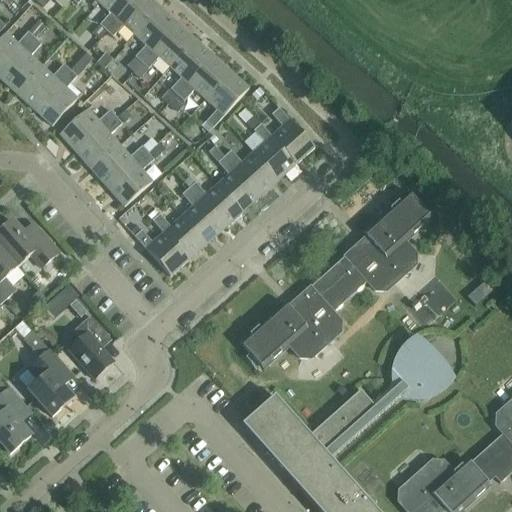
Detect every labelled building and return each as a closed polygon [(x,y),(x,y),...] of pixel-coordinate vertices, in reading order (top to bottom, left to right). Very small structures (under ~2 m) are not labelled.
[(134,0),(102,0),(98,5),(109,15),(99,27),(105,33),(134,0)] [(159,10),(148,0),(134,0),(105,33),(112,39),(123,27),(134,37),(159,10)] [(159,10),(134,37),(145,47),(134,59),(141,65),(177,26),(159,10)] [(38,22),(27,34),(16,46),(5,36),(0,40),(0,76),(33,40),(44,28),(38,22)] [(177,26),(141,65),(147,71),(158,59),(169,70),(194,42),(177,26)] [(40,46),(33,40),(0,76),(0,81),(16,96),(41,68),(30,58),(40,46)] [(194,42),(169,70),(180,80),(170,92),(176,98),(212,58),(194,42)] [(105,62),(118,76),(129,66),(116,52),(105,62)] [(230,75),(212,58),(176,98),(183,104),(194,92),(205,102),(230,75)] [(52,78),(41,68),(16,96),(34,112),(70,73),(63,66),(52,78)] [(70,73),(34,112),(52,129),(77,101),(65,90),(76,78),(70,73)] [(230,75),(205,102),(216,112),(205,124),(212,130),(248,91),(230,75)] [(271,139),(295,166),(313,150),(278,110),(271,117),(281,129),(271,139)] [(75,155),(115,119),(109,112),(97,123),(87,111),(59,137),(75,155)] [(148,136),(160,124),(154,117),(141,128),(148,136)] [(115,119),(75,155),(91,173),(119,148),(109,137),(121,126),(115,119)] [(295,166),(271,139),(260,126),(253,133),(264,145),(253,155),(277,182),(295,166)] [(129,159),(119,148),(91,173),(107,191),(147,155),(141,148),(129,159)] [(277,182),(253,155),(241,165),(230,153),(224,159),(259,199),(277,182)] [(147,155),(107,191),(124,209),(152,184),(141,173),(153,162),(147,155)] [(259,199),(224,159),(217,165),(228,177),(217,187),(241,215),(259,199)] [(205,197),(195,185),(189,178),(182,184),(223,231),(241,215),(217,187),(205,197)] [(223,231),(182,184),(181,183),(174,189),(192,209),(180,219),(205,247),(223,231)] [(415,256),(405,244),(430,222),(406,196),(363,234),(367,238),(350,254),(349,265),(350,266),(366,284),(374,293),(385,294),(415,268),(415,256)] [(205,247),(180,219),(169,229),(159,217),(152,223),(162,235),(187,263),(205,247)] [(11,224),(0,233),(0,250),(17,269),(30,258),(41,270),(58,255),(32,226),(22,235),(11,224)] [(187,263),(162,235),(152,245),(141,233),(134,239),(169,279),(187,263)] [(17,269),(0,250),(0,306),(15,293),(4,281),(17,269)] [(324,289),(316,296),(332,315),(366,284),(350,266),(342,273),(336,267),(318,283),(324,289)] [(286,310),(283,306),(240,345),(263,371),(288,349),(299,361),(310,361),(339,335),(340,324),(332,315),(316,296),(315,295),(303,295),(286,310)] [(80,320),(88,313),(77,300),(69,308),(80,320)] [(113,364),(103,353),(101,351),(110,343),(89,319),(73,333),(80,341),(67,352),(93,382),(113,364)] [(18,331),(0,336),(0,354),(23,348),(18,331)] [(72,380),(48,353),(32,334),(23,342),(35,356),(36,359),(38,362),(27,371),(38,383),(27,393),(51,420),(72,401),(62,389),(72,380)] [(309,438),(276,401),(273,398),(241,427),(256,445),(262,440),(269,452),(265,455),(271,462),(274,460),(278,466),(276,467),(315,511),(374,511),(372,508),(375,505),(370,499),(366,502),(329,461),(404,394),(410,401),(422,402),(442,383),(443,372),(424,351),(413,350),(392,369),(392,380),(398,387),(374,408),(359,392),(309,438)] [(0,393),(2,396),(0,398),(0,446),(9,457),(30,438),(19,426),(30,416),(7,392),(0,383),(0,393)] [(511,401),(495,417),(495,428),(511,447),(511,401)] [(495,444),(477,460),(493,478),(511,462),(495,444)] [(462,511),(488,489),(465,463),(438,486),(434,482),(423,481),(403,499),(403,510),(404,511),(462,511)]
